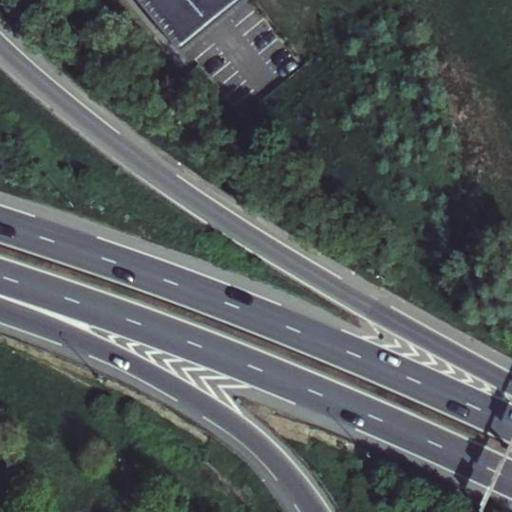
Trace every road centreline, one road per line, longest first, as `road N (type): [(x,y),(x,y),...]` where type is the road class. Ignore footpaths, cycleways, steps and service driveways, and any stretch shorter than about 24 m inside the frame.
road 1 (motorway): [(511,386),(162,180),(0,48)]
road 2 (trunk): [(0,276),(253,368),(511,480)]
road 3 (trunk): [(511,424),(288,327),(0,224)]
road 4 (motorway): [(0,310),(124,360),(219,412),(315,511)]
